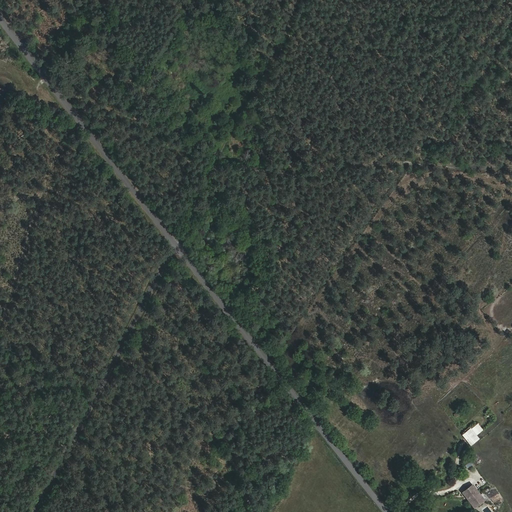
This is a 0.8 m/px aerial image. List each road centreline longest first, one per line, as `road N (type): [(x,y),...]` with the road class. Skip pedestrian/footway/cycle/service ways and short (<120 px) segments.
road 1 (track): [(50,81),(284,178),(350,160),(511,166)]
road 2 (tertiary): [(388,511),(177,238)]
road 3 (unclassified): [(36,511),(177,238)]
road 4 (tertiary): [(177,238),(0,16)]
road 5 (track): [(298,0),(177,238)]
